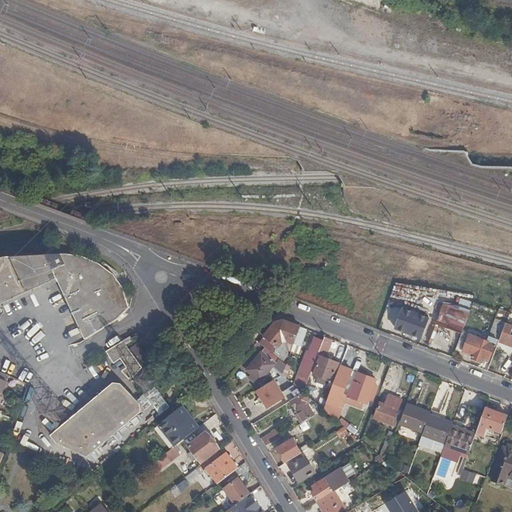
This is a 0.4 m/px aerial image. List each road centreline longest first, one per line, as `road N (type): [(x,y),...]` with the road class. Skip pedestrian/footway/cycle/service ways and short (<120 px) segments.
road 1 (tertiary): [(511,395),(201,278),(174,276)]
road 2 (residential): [(159,290),(291,511)]
road 3 (tertiary): [(150,268),(120,246),(0,198)]
